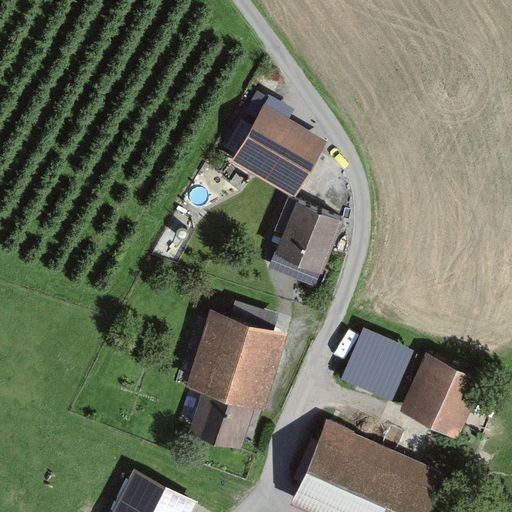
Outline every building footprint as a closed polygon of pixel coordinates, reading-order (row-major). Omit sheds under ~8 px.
[(317,142),(253,107),(224,158),(288,194),(317,142)] [(338,221),(291,201),(269,253),(317,273),(338,221)] [(278,334),(202,309),(176,386),(195,392),(183,427),(241,446),(278,334)] [(365,319),(344,372),(396,393),(418,340),(365,319)] [(427,348),(401,409),(459,434),(485,373),(427,348)] [(291,500),(318,511),(426,511),(446,468),(328,417),(291,500)] [(136,465),(110,511),(191,511),(199,498),(136,465)]
